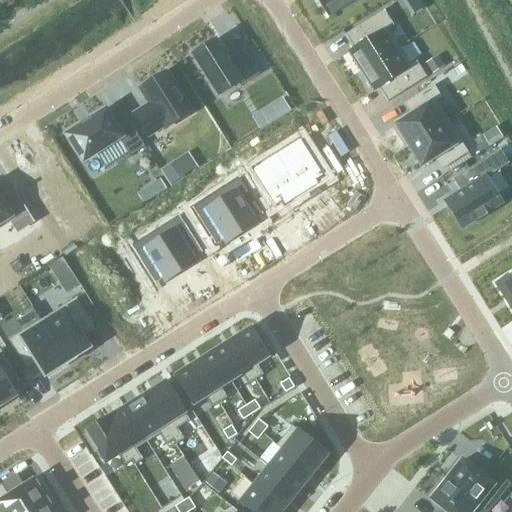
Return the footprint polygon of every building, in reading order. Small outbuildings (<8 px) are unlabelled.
[(383,10),(345,35),(354,49),(349,52),(361,71),(399,48),(387,30),(393,27),(383,10)] [(215,41),(192,55),(217,96),(239,82),(241,86),(259,75),(243,49),(227,59),(215,41)] [(399,48),(361,71),(373,91),(378,88),(387,102),(426,78),(415,62),(410,65),(399,48)] [(149,105),(133,115),(147,136),(163,126),(165,129),(191,113),(165,72),(139,89),(149,105)] [(417,112),(395,125),(408,146),(447,121),(434,101),(440,98),(433,85),(409,100),(417,112)] [(294,109),(284,116),(290,126),(300,119),(294,109)] [(65,135),(82,162),(118,140),(129,157),(144,147),(129,124),(117,131),(105,111),(91,119),(90,118),(87,119),(88,121),(82,125),(81,124),(78,125),(79,126),(65,135)] [(447,121),(408,146),(421,166),(436,156),(441,157),(446,166),(467,153),(447,121)] [(236,160),(246,153),(240,143),(230,149),(236,160)] [(324,179),(305,149),(306,148),(305,147),(280,162),(304,199),(319,190),(320,191),(321,191),(318,185),(326,180),(325,178),(324,179)] [(226,166),(236,160),(230,149),(220,156),(226,166)] [(460,229),(476,219),(477,221),(487,216),(485,213),(501,203),(488,183),(485,178),(508,164),(499,150),(452,179),(460,192),(444,202),(460,229)] [(304,199),(280,162),(256,178),(257,179),(276,209),(277,211),(285,206),(288,211),(290,211),(289,209),(304,199)] [(176,198),(186,192),(179,181),(169,188),(176,198)] [(264,217),(245,187),(244,185),(220,201),(243,238),(258,228),(259,230),(261,229),(257,223),(265,218),(264,217)] [(166,204),(176,198),(169,188),(159,194),(166,204)] [(0,223),(8,218),(17,232),(31,222),(13,193),(0,200),(0,223)] [(243,238),(220,201),(195,216),(196,218),(197,217),(216,247),(215,248),(216,249),(224,244),(228,250),(229,249),(228,247),(243,238)] [(116,236),(126,229),(119,219),(109,226),(116,236)] [(203,255),(184,225),(185,225),(184,223),(159,239),(183,276),(198,266),(199,268),(200,267),(196,262),(205,256),(204,255),(203,255)] [(183,276),(159,239),(135,254),(135,256),(136,256),(155,286),(154,286),(155,287),(164,282),(167,288),(169,287),(167,286),(183,276)] [(511,271),(495,283),(511,310),(511,271)] [(75,298),(40,320),(67,363),(74,359),(74,358),(89,348),(82,336),(95,328),(75,298)] [(40,320),(8,340),(26,369),(36,363),(45,377),(60,367),(60,368),(67,363),(40,320)] [(250,329),(230,341),(255,380),(262,375),(255,365),(267,357),(250,329)] [(230,341),(212,353),(230,381),(241,374),(248,384),(255,380),(230,341)] [(0,350),(0,405),(15,397),(8,386),(19,380),(0,350)] [(212,353),(194,364),(218,403),(225,398),(219,388),(230,381),(212,353)] [(194,364),(175,376),(193,405),(205,397),(211,407),(218,403),(194,364)] [(165,383),(144,396),(173,440),(172,441),(175,445),(183,440),(176,429),(189,421),(165,383)] [(144,396),(125,408),(147,442),(159,434),(166,445),(172,441),(173,440),(144,396)] [(125,408),(106,420),(132,460),(131,461),(134,465),(142,460),(135,449),(147,442),(125,408)] [(106,420),(86,433),(105,463),(118,455),(124,465),(131,461),(132,460),(106,420)] [(257,420),(252,426),(262,434),(267,428),(257,420)] [(252,426),(247,433),(257,440),(262,434),(252,426)] [(276,445),(282,449),(312,473),(327,455),(309,441),(310,439),(298,429),(297,431),(291,426),(276,445)] [(281,450),(268,467),(298,491),(312,473),(282,449),(276,445),(281,450)] [(227,452),(222,458),(231,466),(236,459),(227,452)] [(451,473),(444,481),(483,511),(487,511),(510,484),(488,467),(481,476),(461,461),(451,473)] [(268,467),(254,485),(284,509),(298,491),(268,467)] [(30,511),(47,502),(43,496),(42,496),(33,481),(8,496),(1,484),(0,484),(0,511),(30,511)] [(440,487),(430,500),(445,511),(483,511),(444,481),(439,487),(440,487)] [(254,485),(239,503),(249,511),(280,511),(284,509),(254,485)] [(188,498),(181,502),(187,511),(188,511),(195,508),(188,498)] [(51,509),(47,502),(30,511),(52,511),(50,509),(51,509)] [(187,511),(181,502),(174,506),(177,511),(187,511)]
